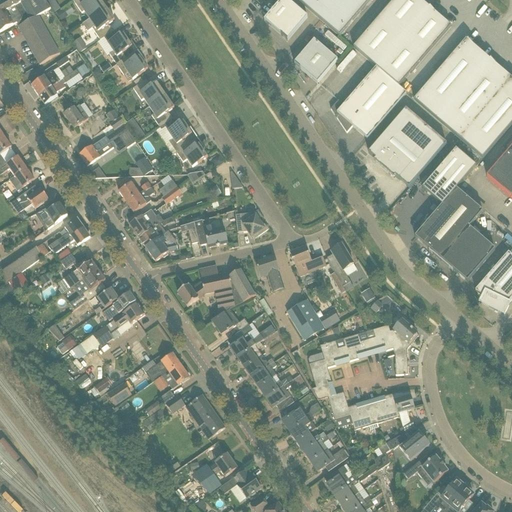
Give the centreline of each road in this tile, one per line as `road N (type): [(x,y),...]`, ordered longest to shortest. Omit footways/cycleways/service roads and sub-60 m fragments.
road 1 (unclassified): [(217,0),(399,271),(458,322)]
road 2 (residential): [(126,0),(289,242)]
road 3 (unclassified): [(307,511),(145,284)]
road 4 (unclassified): [(145,284),(0,72)]
road 5 (unclassified): [(511,493),(456,452),(436,412),(428,365),(458,322)]
road 6 (residential): [(145,284),(289,242)]
